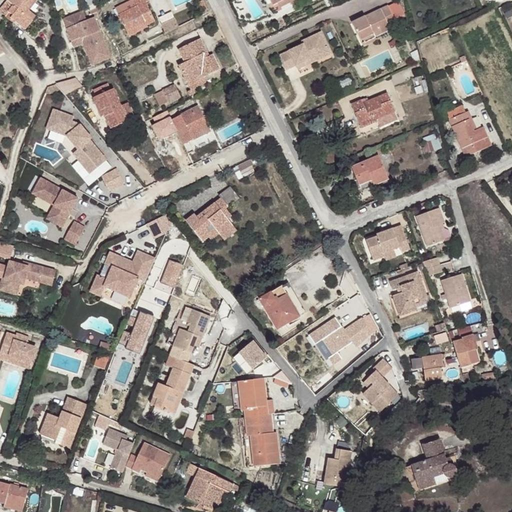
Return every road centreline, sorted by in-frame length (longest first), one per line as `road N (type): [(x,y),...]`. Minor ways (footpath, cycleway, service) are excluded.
road 1 (residential): [(333,233),(217,0)]
road 2 (residential): [(511,159),(333,233)]
road 3 (residential): [(408,395),(395,351),(333,233)]
road 4 (unknown): [(149,278),(169,240),(185,239),(240,318)]
road 5 (residential): [(0,214),(42,85)]
